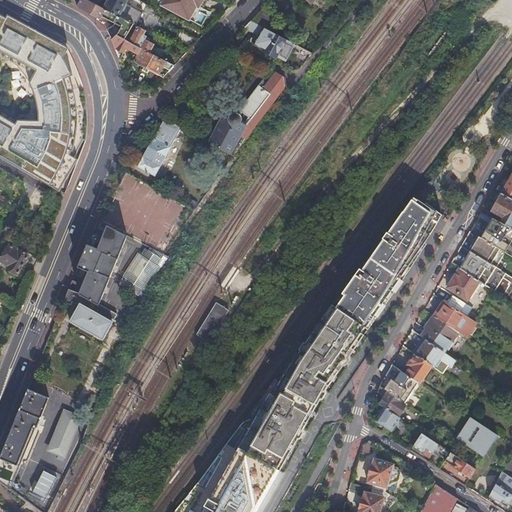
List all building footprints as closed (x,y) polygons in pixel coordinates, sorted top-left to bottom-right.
[(76,8),(98,19),(100,16),(115,24),(113,27),(106,29),(107,30),(117,35),(124,39),(130,29),(132,24),(118,17),(103,9),(103,8),(99,6),(87,0),(86,0),(80,0),(81,0),(76,8)] [(103,9),(118,17),(122,9),(127,0),(107,0),(103,8),(103,9)] [(163,0),(161,5),(199,25),(203,19),(197,15),(205,0),(163,0)] [(129,7),(124,19),(135,24),(140,12),(129,7)] [(256,15),(250,21),(262,27),(266,29),(273,16),(261,9),(256,15)] [(5,18),(0,15),(0,52),(18,62),(16,66),(20,71),(26,78),(30,86),(33,93),(36,103),(38,112),(38,121),(17,121),(15,124),(0,115),(0,157),(58,192),(77,160),(69,155),(70,152),(71,152),(75,141),(76,129),(77,119),(76,110),(75,98),(72,89),(68,76),(71,75),(62,58),(68,47),(6,15),(5,18)] [(262,27),(250,21),(243,28),(257,36),(262,27)] [(134,32),(128,42),(149,53),(162,60),(166,51),(144,39),(146,37),(143,35),(145,31),(136,26),(132,24),(130,29),(134,32)] [(257,36),(253,44),(263,50),(263,51),(275,57),(276,56),(284,61),(294,44),(266,29),(262,27),(257,36)] [(117,35),(107,30),(111,41),(115,36),(117,35)] [(184,31),(176,45),(187,51),(199,39),(184,31)] [(115,36),(111,41),(114,48),(118,60),(125,47),(138,54),(133,62),(158,75),(159,75),(162,77),(173,66),(162,60),(149,53),(128,42),(124,40),(124,39),(117,35),(115,36)] [(209,142),(233,155),(284,87),(283,86),(281,76),(276,73),(264,89),(259,86),(240,112),(237,116),(237,115),(236,115),(235,114),(234,114),(233,114),(233,115),(232,115),(231,115),(231,116),(230,116),(230,117),(223,114),(209,142)] [(181,127),(164,118),(155,134),(172,143),(181,127)] [(172,143),(155,134),(154,133),(136,167),(154,176),(172,143)] [(511,172),(500,193),(511,199),(511,172)] [(494,219),(511,228),(511,199),(500,193),(491,211),(497,214),(494,219)] [(422,204),(413,197),(332,304),(362,326),(364,327),(365,328),(387,297),(417,257),(434,234),(438,223),(440,216),(439,215),(424,203),(422,204)] [(511,256),(511,228),(494,219),(492,218),(480,238),(505,252),(511,256)] [(72,280),(63,302),(70,305),(72,302),(78,305),(69,322),(78,327),(76,330),(91,339),(93,336),(102,340),(117,314),(98,304),(127,236),(106,226),(97,249),(87,244),(77,267),(87,271),(82,284),(72,280)] [(478,236),(459,269),(478,281),(489,288),(505,263),(500,260),(505,252),(480,238),(478,236)] [(31,272),(38,260),(29,254),(28,256),(9,245),(0,260),(0,261),(8,266),(6,269),(17,275),(22,266),(31,272)] [(125,282),(145,291),(162,258),(143,248),(125,282)] [(467,300),(478,281),(459,269),(447,288),(467,300)] [(450,306),(459,312),(465,304),(452,295),(447,304),(450,306)] [(465,338),(475,322),(459,312),(450,306),(447,304),(443,301),(433,316),(458,332),(465,338)] [(228,309),(216,302),(197,334),(209,341),(228,309)] [(296,439),(297,438),(298,438),(299,438),(301,435),(302,432),(301,430),(302,429),(319,399),(321,398),(323,396),(325,393),(324,391),(325,390),(342,365),(343,364),(345,364),(346,362),(348,359),(348,356),(363,335),(360,333),(364,327),(362,326),(332,304),(287,370),(274,392),(271,390),(239,448),(267,464),(276,469),(279,470),(279,469),(296,439)] [(457,334),(458,332),(433,316),(424,329),(425,330),(421,336),(425,339),(443,351),(444,352),(449,346),(457,334)] [(433,366),(443,351),(425,339),(415,354),(432,366),(433,366)] [(444,352),(443,351),(433,366),(444,374),(450,364),(452,366),(456,360),(444,352)] [(419,383),(432,366),(415,354),(408,364),(411,366),(406,374),(418,383),(419,383)] [(411,392),(418,383),(406,374),(401,371),(394,381),(390,378),(384,388),(383,389),(399,400),(406,389),(411,392)] [(399,417),(407,404),(399,400),(383,389),(384,388),(379,385),(377,391),(384,396),(379,403),(384,407),(399,417)] [(27,389),(0,455),(0,481),(10,489),(35,427),(36,428),(48,398),(27,389)] [(400,418),(399,417),(384,407),(382,409),(379,414),(374,421),(391,431),(395,426),(399,418),(400,418)] [(45,450),(65,458),(81,415),(61,408),(45,450)] [(487,450),(497,435),(469,417),(459,432),(487,450)] [(437,444),(421,432),(412,445),(429,456),(437,444)] [(267,464),(239,448),(203,511),(254,511),(279,470),(276,469),(267,464)] [(469,477),(475,469),(450,452),(444,461),(469,477)] [(224,457),(218,454),(197,481),(207,487),(224,457)] [(372,483),(371,488),(384,492),(387,482),(391,483),(397,479),(399,473),(396,467),(392,465),(392,464),(373,459),(366,481),(372,483)] [(506,474),(511,463),(511,461),(509,459),(502,471),(506,474)] [(42,471),(32,492),(45,499),(56,478),(42,471)] [(502,471),(495,483),(501,487),(511,494),(511,492),(511,477),(509,476),(506,474),(502,471)] [(371,488),(350,482),(348,491),(363,493),(357,511),(378,511),(384,492),(371,488)] [(511,497),(511,494),(501,487),(495,483),(489,495),(506,507),(508,503),(511,497)] [(445,490),(435,484),(424,504),(435,509),(445,490)] [(194,489),(180,511),(197,511),(203,503),(195,499),(199,492),(194,489)] [(466,511),(468,509),(455,503),(454,504),(450,511),(466,511)]
